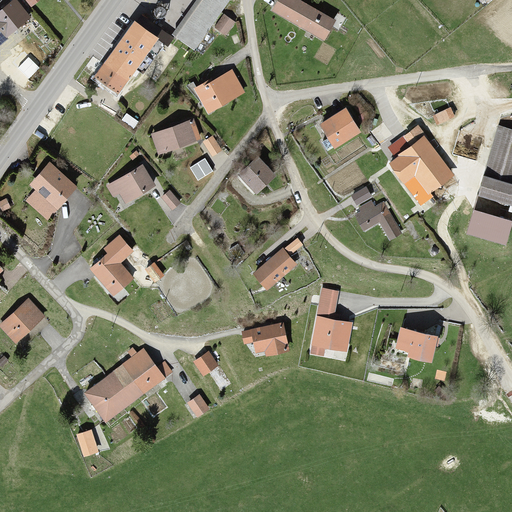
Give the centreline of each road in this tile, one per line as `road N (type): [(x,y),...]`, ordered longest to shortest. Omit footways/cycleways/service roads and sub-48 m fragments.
road 1 (residential): [(269,110),(306,207),(329,238),(371,265),(426,275),(447,288),(511,384)]
road 2 (residential): [(511,66),(266,99)]
road 3 (secondary): [(0,158),(114,0)]
road 4 (residential): [(269,110),(181,226)]
road 5 (residential): [(0,407),(75,336),(73,311)]
